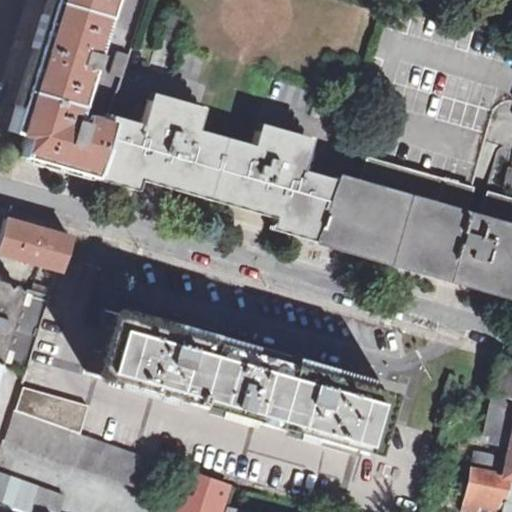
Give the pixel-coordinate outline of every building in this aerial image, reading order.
[(48,0),(9,130),(25,134),(18,155),(59,166),(89,175),(91,169),(111,111),(77,105),(108,0),(48,0)] [(139,0),(134,18),(141,20),(147,0),(139,0)] [(122,78),(130,55),(117,51),(109,73),(122,78)] [(111,111),(91,169),(137,183),(140,171),(157,176),(259,205),(274,210),(270,220),(313,233),(331,179),(301,170),(310,134),(256,118),(248,142),(193,125),(201,102),(146,88),(136,119),(111,111)] [(312,238),(328,244),(342,247),(362,253),(504,294),(511,296),(511,227),(478,218),(464,214),(472,188),(367,158),(359,184),(332,176),(331,179),(313,233),(312,238)] [(511,199),(485,192),(478,218),(511,227),(511,199)] [(1,218),(0,222),(0,256),(59,273),(69,240),(70,237),(1,218)] [(0,281),(0,365),(25,373),(46,309),(50,298),(31,291),(0,281)] [(53,290),(34,284),(31,291),(50,298),(53,290)] [(104,309),(87,371),(363,450),(381,389),(381,388),(315,369),(246,350),(176,330),(104,309)] [(511,511),(511,364),(496,360),(487,392),(492,394),(490,403),(488,403),(482,432),(507,438),(502,463),(494,463),(493,459),(473,455),(462,510),(468,511),(421,511),(420,511),(511,511)] [(21,387),(14,409),(78,432),(87,406),(21,387)] [(14,409),(4,440),(151,493),(161,463),(78,432),(14,409)] [(0,511),(60,511),(65,496),(0,473),(0,511)] [(190,473),(176,511),(219,511),(227,486),(190,473)]
